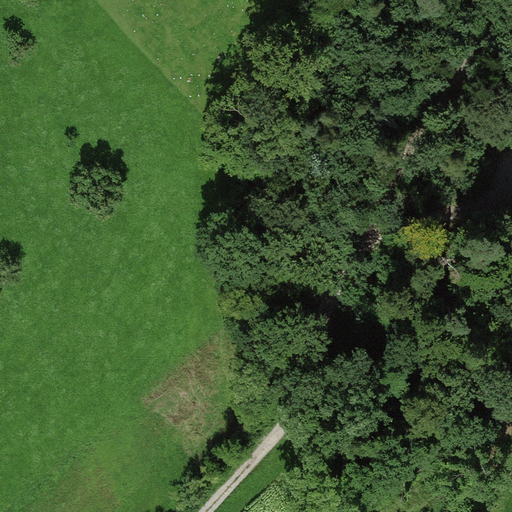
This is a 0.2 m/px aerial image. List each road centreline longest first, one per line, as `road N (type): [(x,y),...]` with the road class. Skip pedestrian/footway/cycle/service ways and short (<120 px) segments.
road 1 (track): [(511,191),(360,246),(327,308),(302,403),(206,511)]
road 2 (track): [(360,246),(456,80)]
